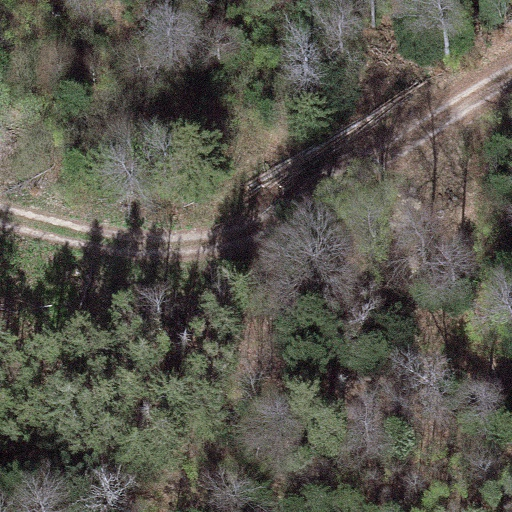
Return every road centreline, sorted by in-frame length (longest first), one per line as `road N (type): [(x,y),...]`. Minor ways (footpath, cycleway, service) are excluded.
road 1 (track): [(0,212),(148,247),(249,243),(314,187),(511,66)]
road 2 (track): [(249,243),(300,287),(346,301),(464,317),(511,314)]
